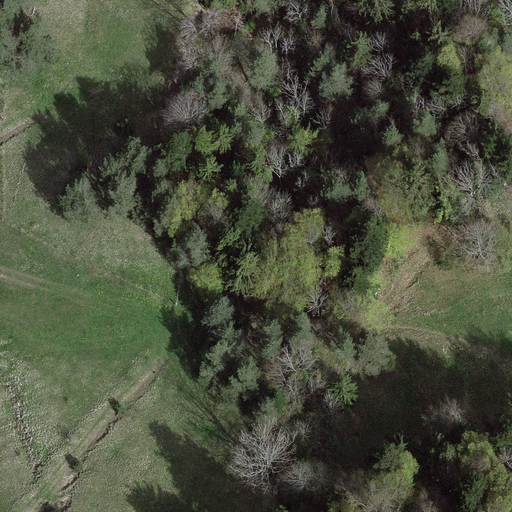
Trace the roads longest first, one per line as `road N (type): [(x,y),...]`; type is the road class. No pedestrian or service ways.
road 1 (track): [(0,267),(291,332),(397,322),(511,348)]
road 2 (track): [(19,511),(165,352),(236,322)]
